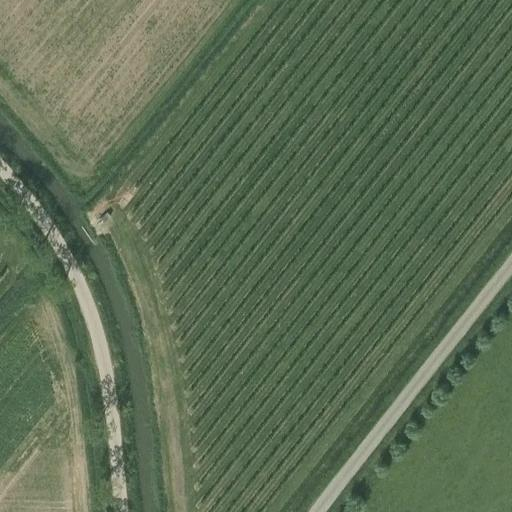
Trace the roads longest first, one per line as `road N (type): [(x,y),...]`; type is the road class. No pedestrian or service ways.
road 1 (unclassified): [(119,511),(113,434),(78,284),(46,228),(0,175)]
road 2 (unclassified): [(309,511),(511,263)]
